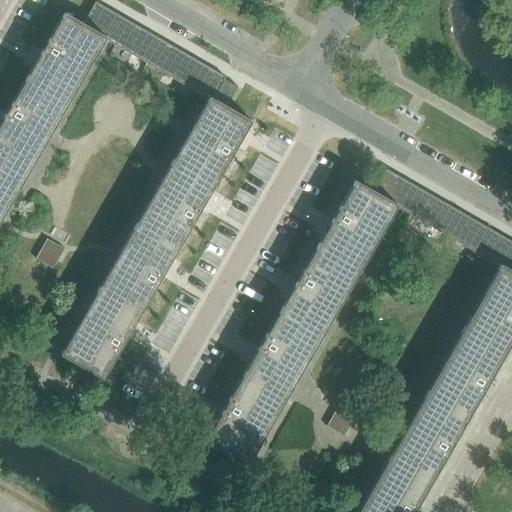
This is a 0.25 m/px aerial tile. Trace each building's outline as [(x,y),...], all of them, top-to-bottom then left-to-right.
[(95,2),(82,24),(105,37),(104,39),(114,45),(128,21),(95,2)] [(63,13),(25,80),(67,103),(104,39),(105,37),(82,24),(63,13)] [(128,21),(114,45),(146,63),(160,39),(128,21)] [(160,39),(146,63),(178,82),(192,58),(160,39)] [(192,58),(178,82),(207,99),(208,97),(212,99),(224,79),(225,77),(192,58)] [(224,79),(212,99),(225,107),(237,87),(224,79)] [(0,150),(29,169),(67,103),(25,80),(0,122),(0,150)] [(211,188),(211,189),(235,148),(250,121),(225,107),(212,99),(208,97),(207,99),(169,166),(211,188)] [(0,219),(29,169),(0,150),(0,219)] [(174,253),(211,188),(169,166),(132,229),(174,253)] [(385,169),(372,192),(396,205),(395,207),(409,215),(423,191),(385,169)] [(358,271),(395,207),(396,205),(395,205),(354,181),(316,245),(358,271)] [(423,191),(409,215),(446,237),(460,212),(423,191)] [(460,212),(446,237),(483,258),(497,234),(460,212)] [(139,313),(174,253),(132,229),(97,289),(139,313)] [(511,242),(497,234),(483,258),(498,266),(499,265),(511,272),(511,242)] [(39,251),(35,259),(52,269),(57,262),(64,249),(46,239),(39,251)] [(322,333),(358,271),(316,245),(280,309),(322,333)] [(460,332),(502,355),(511,338),(511,272),(499,265),(498,266),(460,332)] [(102,378),(139,313),(97,289),(60,354),(102,378)] [(287,395),(322,333),(280,309),(244,372),(287,395)] [(466,419),(502,355),(460,332),(425,394),(466,419)] [(248,462),(286,396),(244,372),(206,438),(248,462)] [(428,484),(466,419),(425,394),(388,458),(428,484)] [(337,408),(326,426),(343,436),(355,417),(337,407),(337,408)] [(412,511),(428,485),(387,459),(356,511),(412,511)]
